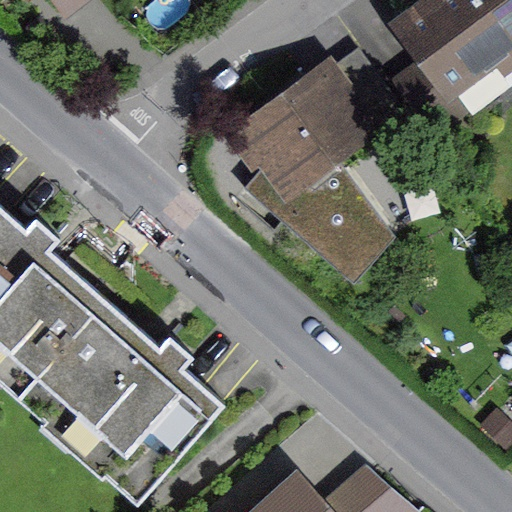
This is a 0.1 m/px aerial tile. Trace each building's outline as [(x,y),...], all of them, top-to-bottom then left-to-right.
[(53,0),(62,11),(77,0),(53,0)] [(511,0),(424,0),(388,25),(456,126),(511,87),(511,0)] [(385,139),(330,60),(231,129),(286,207),(385,139)] [(0,387),(2,389),(85,299),(0,221),(0,387)] [(2,389),(135,511),(218,420),(85,299),(2,389)] [(327,511),(298,480),(262,511),(327,511)]
